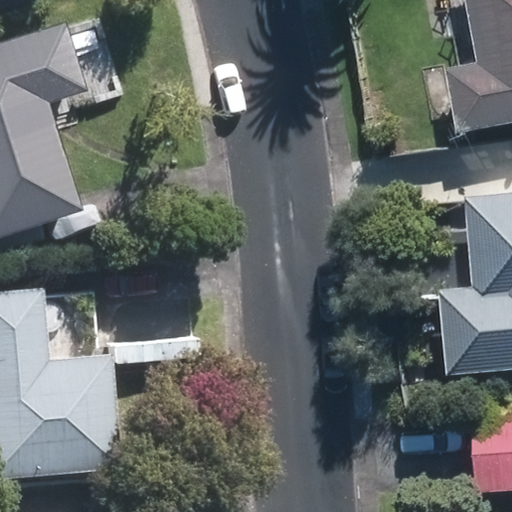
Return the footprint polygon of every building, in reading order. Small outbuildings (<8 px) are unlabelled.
[(511,0),(495,0),(507,66),(478,71),(485,113),(511,107),(511,0)] [(59,27),(0,46),(0,227),(72,205),(38,101),(79,88),(59,27)] [(511,203),(493,206),(501,292),(511,291),(511,203)] [(37,293),(0,295),(0,466),(115,458),(107,357),(42,362),(37,293)] [(511,412),(495,414),(498,482),(511,481),(511,412)]
